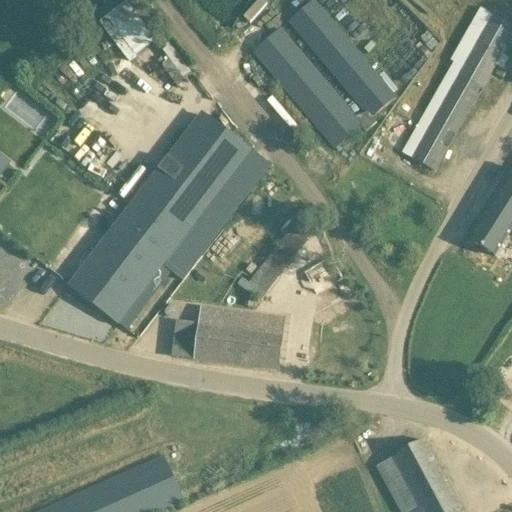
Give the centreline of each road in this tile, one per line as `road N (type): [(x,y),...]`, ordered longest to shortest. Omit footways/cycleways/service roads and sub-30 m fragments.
road 1 (track): [(401,324),(367,266),(162,0)]
road 2 (unclassified): [(387,404),(168,370),(0,322)]
road 3 (unclassified): [(387,404),(401,324),(425,265),(511,113)]
road 4 (unclassified): [(511,465),(444,418),(387,404)]
